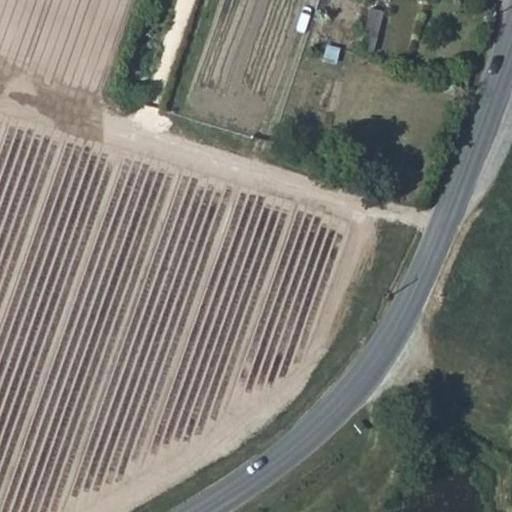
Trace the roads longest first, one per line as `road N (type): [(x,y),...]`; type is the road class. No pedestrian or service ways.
road 1 (secondary): [(195,511),(336,411),(377,355),(421,273),(511,34)]
road 2 (unknown): [(442,220),(69,116)]
